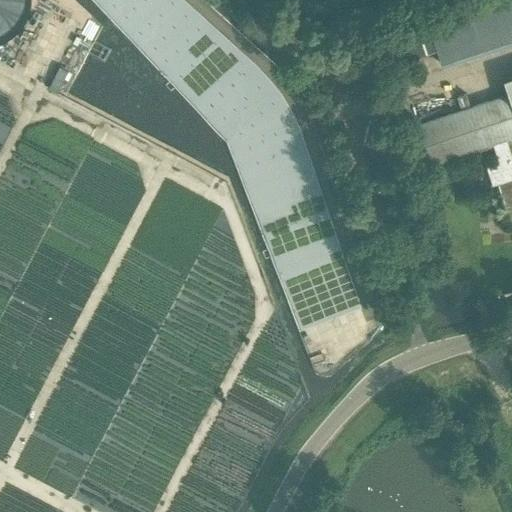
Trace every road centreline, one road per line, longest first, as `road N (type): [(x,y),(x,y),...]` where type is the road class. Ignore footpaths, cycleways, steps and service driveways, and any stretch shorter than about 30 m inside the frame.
road 1 (track): [(160,511),(264,313),(222,195),(0,78)]
road 2 (unclassified): [(275,511),(305,456),(379,376),(511,330)]
